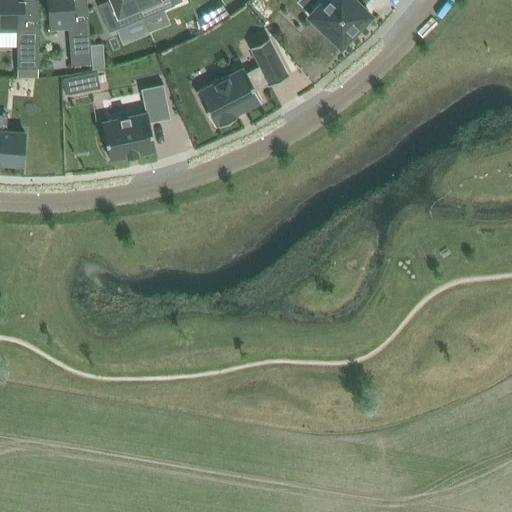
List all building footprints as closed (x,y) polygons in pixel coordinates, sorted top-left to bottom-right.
[(0,0),(0,29),(17,30),(17,55),(38,55),(37,0),(0,0)] [(47,0),(49,28),(68,27),(70,52),(91,50),(87,0),(47,0)] [(139,6),(136,0),(112,0),(118,15),(139,6)] [(366,9),(363,6),(356,0),(322,0),(310,13),(309,14),(341,45),(362,23),(369,15),(370,13),(369,12),(366,9)] [(204,29),(216,22),(209,12),(199,18),(204,29)] [(270,84),(288,75),(268,37),(250,46),(260,65),(247,72),(244,66),(197,90),(215,125),(220,122),(221,124),(236,116),(235,114),(261,100),(256,90),(269,83),(270,84)] [(90,44),(92,63),(93,69),(105,66),(103,43),(90,44)] [(68,94),(79,92),(76,75),(65,77),(68,94)] [(102,121),(110,158),(155,148),(150,121),(170,117),(163,83),(141,87),(146,112),(102,121)] [(0,159),(23,161),(26,128),(0,125),(0,159)]
